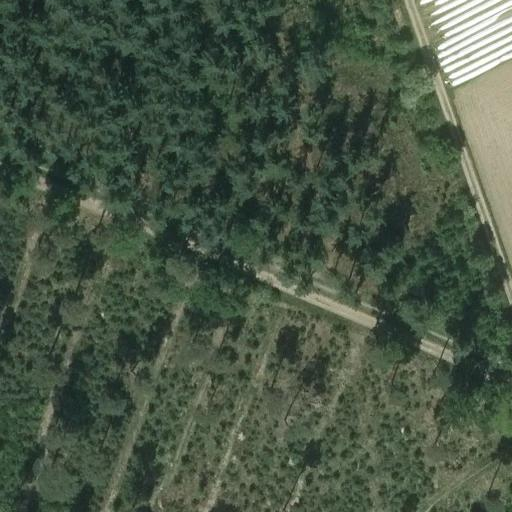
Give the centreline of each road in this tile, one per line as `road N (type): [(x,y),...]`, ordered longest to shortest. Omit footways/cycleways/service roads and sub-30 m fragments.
road 1 (track): [(0,168),(511,382)]
road 2 (track): [(511,289),(414,0)]
